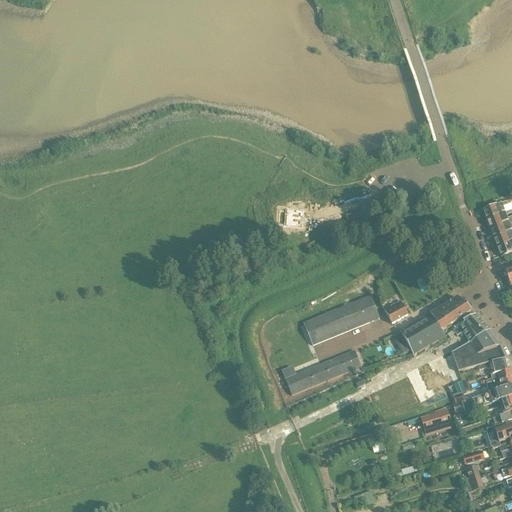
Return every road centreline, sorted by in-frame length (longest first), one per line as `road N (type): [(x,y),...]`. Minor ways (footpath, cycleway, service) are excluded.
road 1 (unclassified): [(464,209),(395,0)]
road 2 (residential): [(503,329),(464,209)]
